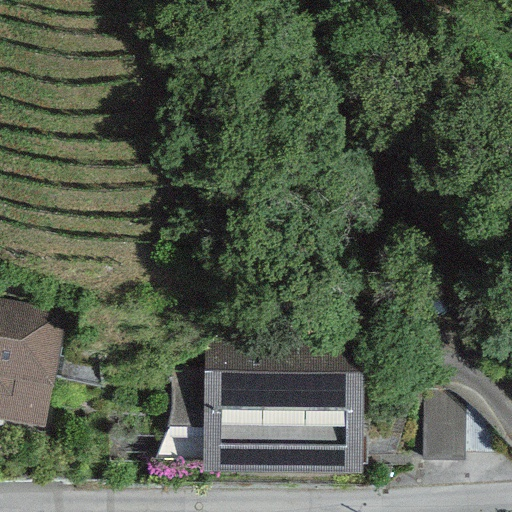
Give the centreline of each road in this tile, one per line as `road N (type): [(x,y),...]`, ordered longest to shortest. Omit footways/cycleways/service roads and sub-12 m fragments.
road 1 (unclassified): [(209,511),(511,495)]
road 2 (unclassified): [(0,507),(192,511)]
